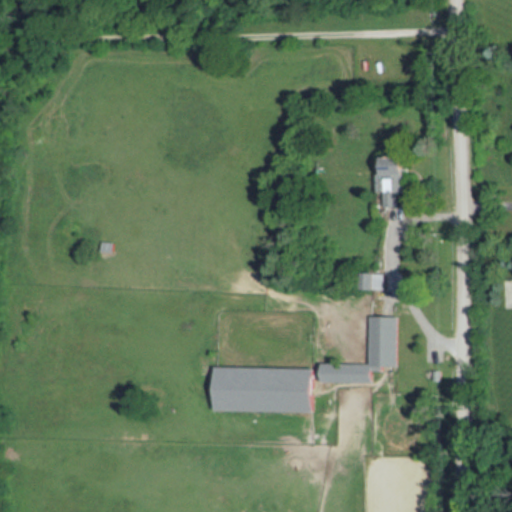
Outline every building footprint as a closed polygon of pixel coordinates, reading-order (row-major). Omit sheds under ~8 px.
[(406,156),(407,193),(398,193),(398,207),(386,207),(386,209),(378,209),(378,175),(380,175),(380,174),(385,173),(385,156),(406,156)] [(116,243),(115,253),(103,252),(104,242),(116,243)] [(384,274),(384,290),(361,290),(361,274),(384,274)] [(323,364),(323,382),(373,383),(373,367),(398,367),(399,317),(372,317),(371,364),(323,364)] [(217,368),(215,411),(313,414),(315,368),(217,368)] [(438,370),(439,381),(431,381),(430,371),(438,370)]
